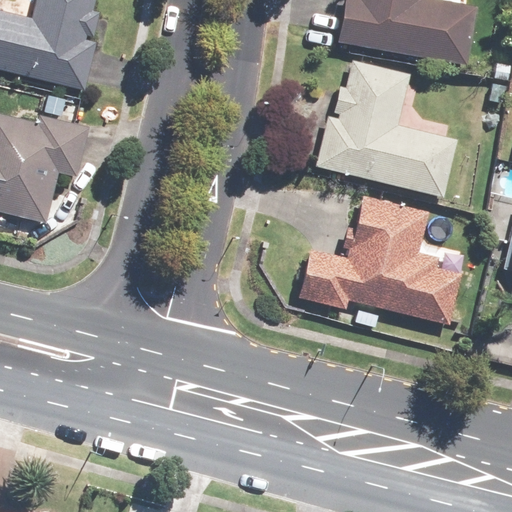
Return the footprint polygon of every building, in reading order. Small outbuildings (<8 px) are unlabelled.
[(0,13),(0,71),(81,91),(92,43),(82,41),(83,36),(90,38),(96,12),(89,11),(91,0),(31,0),(27,19),(0,13)] [(338,0),(331,41),(461,64),(472,7),(435,0),(338,0)] [(322,118),(310,165),(437,196),(451,140),(392,126),(404,75),(347,62),(341,88),(334,87),(328,112),(335,114),(333,121),(322,118)] [(0,214),(41,225),(53,172),(72,176),(84,128),(36,117),(34,124),(0,116),(0,214)] [(306,248),(292,298),(341,312),(344,302),(443,329),(458,276),(434,269),(437,259),(414,253),(425,213),(358,195),(350,227),(340,224),(332,255),(306,248)] [(511,211),(497,272),(511,275),(511,211)]
